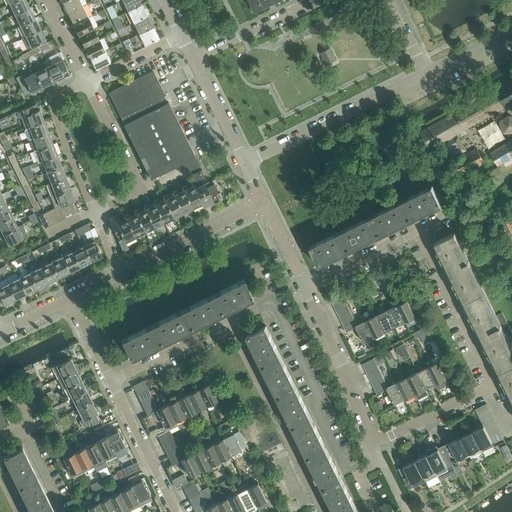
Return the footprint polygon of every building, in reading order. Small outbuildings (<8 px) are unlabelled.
[(29,8),(25,0),(17,0),(9,4),(14,15),(29,8)] [(82,6),(79,0),(65,0),(62,2),(67,13),(82,6)] [(142,5),(139,0),(122,0),(127,12),(142,5)] [(276,0),(250,0),(256,10),(276,0)] [(148,16),(142,5),(127,12),(133,23),(148,16)] [(88,17),(82,6),(67,13),(73,24),(88,17)] [(35,19),(29,8),(14,15),(20,26),(35,19)] [(153,27),(152,24),(154,23),(151,17),(149,18),(148,16),(133,23),(139,34),(153,27)] [(93,28),(88,17),(73,24),(78,35),(93,28)] [(40,30),(35,19),(20,26),(25,37),(40,30)] [(158,36),(153,27),(139,34),(134,36),(136,41),(141,39),(143,44),(158,36)] [(98,39),(93,28),(78,35),(84,46),(98,39)] [(21,39),(26,50),(31,48),(46,41),(40,30),(25,37),(21,39)] [(104,50),(98,39),(84,46),(89,57),(104,50)] [(132,51),(129,44),(131,44),(128,39),(123,42),(128,53),(132,51)] [(47,43),(39,47),(41,51),(49,47),(47,43)] [(338,60),(332,47),(322,51),(328,65),(338,60)] [(109,61),(104,50),(89,57),(95,68),(109,61)] [(64,77),(59,69),(62,67),(59,63),(57,64),(56,62),(52,64),(49,59),(43,62),(45,67),(53,82),(64,77)] [(53,82),(45,67),(34,73),(42,88),(53,82)] [(195,157),(157,79),(153,70),(141,76),(113,90),(109,92),(124,124),(123,124),(150,179),(181,163),(195,157)] [(42,88),(34,73),(27,76),(26,73),(25,74),(26,74),(17,79),(17,78),(16,78),(25,95),(25,94),(30,92),(30,93),(42,88)] [(456,134),(511,101),(511,73),(508,76),(511,80),(475,101),(475,97),(474,93),(469,92),(465,94),(464,98),(466,102),(470,103),(420,132),(429,149),(442,142),(451,157),(465,149),(456,134)] [(44,121),(40,109),(38,110),(36,104),(16,111),(19,118),(20,117),(25,128),(44,121)] [(511,114),(499,119),(505,133),(511,130),(511,114)] [(49,132),(44,121),(25,128),(24,131),(25,133),(26,136),(27,138),(29,140),(33,138),(49,132)] [(53,143),(49,132),(33,138),(29,140),(29,142),(29,144),(31,148),(32,149),(33,151),(53,143)] [(511,140),(490,154),(497,165),(502,162),(506,168),(511,163),(511,140)] [(57,155),(53,143),(33,151),(38,162),(42,161),(57,155)] [(484,163),(482,158),(476,148),(451,161),(459,176),(484,163)] [(62,166),(57,155),(42,161),(46,172),(62,166)] [(184,169),(198,162),(195,157),(181,163),(184,169)] [(187,174),(201,167),(198,162),(184,169),(187,174)] [(29,166),(22,169),(28,180),(34,177),(29,166)] [(66,177),(62,166),(46,172),(51,183),(66,177)] [(207,179),(202,170),(193,175),(198,184),(207,179)] [(71,188),(66,177),(51,183),(45,186),(50,197),(71,188)] [(220,201),(215,191),(217,190),(214,183),(210,185),(208,181),(195,188),(194,189),(202,204),(203,207),(209,204),(210,206),(220,201)] [(202,204),(194,189),(195,188),(192,183),(181,188),(192,209),(202,204)] [(442,205),(432,186),(402,201),(411,220),(442,205)] [(75,200),(71,188),(50,197),(54,208),(60,205),(66,203),(71,201),(75,200)] [(192,209),(181,188),(172,192),(183,214),(192,209)] [(23,191),(13,196),(16,201),(25,196),(23,191)] [(183,214),(172,192),(162,197),(173,219),(183,214)] [(173,219),(162,197),(153,202),(163,223),(173,219)] [(76,212),(71,201),(66,203),(71,214),(76,212)] [(411,220),(402,201),(371,216),(381,235),(411,220)] [(163,223),(153,202),(143,207),(154,228),(163,223)] [(71,214),(66,203),(60,205),(66,217),(71,214)] [(0,222),(13,216),(7,205),(0,208),(0,222)] [(66,217),(60,205),(54,208),(60,220),(66,217)] [(154,228),(143,207),(134,212),(144,233),(154,228)] [(60,220),(54,208),(49,211),(55,222),(60,220)] [(55,222),(49,211),(43,214),(49,225),(55,222)] [(144,233),(134,212),(124,216),(135,238),(144,233)] [(36,219),(34,213),(28,216),(31,221),(36,219)] [(49,225),(43,214),(38,216),(44,228),(49,225)] [(135,238),(124,216),(119,219),(117,215),(109,220),(117,235),(121,233),(123,238),(125,242),(135,238)] [(18,227),(13,216),(0,222),(0,227),(4,235),(18,227)] [(381,235),(371,216),(341,231),(350,250),(381,235)] [(77,235),(90,229),(87,224),(75,230),(77,235)] [(23,238),(18,227),(4,235),(9,245),(17,241),(18,243),(23,241),(22,238),(23,238)] [(350,250),(341,231),(310,246),(319,265),(350,250)] [(511,333),(511,332),(502,313),(496,316),(454,232),(435,241),(511,397),(511,348),(506,336),(511,333)] [(102,257),(92,237),(88,239),(89,243),(83,246),(91,262),(102,257)] [(119,240),(118,241),(123,252),(128,249),(125,242),(123,238),(119,240)] [(91,262),(83,246),(72,251),(81,268),(91,262)] [(81,268),(72,251),(61,257),(70,273),(81,268)] [(70,273),(61,257),(51,262),(59,278),(70,273)] [(59,278),(51,262),(40,268),(48,284),(59,278)] [(48,284),(40,268),(29,273),(37,289),(48,284)] [(37,289),(29,273),(18,279),(26,295),(37,289)] [(26,295),(18,279),(16,275),(6,281),(7,284),(15,300),(26,295)] [(253,298),(243,279),(213,295),(222,314),(240,305),(245,302),(253,298)] [(15,300),(7,284),(0,287),(0,303),(3,302),(4,306),(15,300)] [(373,284),(368,286),(374,298),(379,295),(373,284)] [(222,314),(213,295),(182,310),(192,329),(222,314)] [(335,307),(345,301),(343,297),(332,302),(335,307)] [(407,299),(396,304),(405,322),(415,316),(416,316),(407,300),(407,299)] [(337,312),(348,306),(345,301),(335,307),(337,312)] [(405,322),(396,304),(385,310),(394,327),(405,322)] [(340,317),(350,311),(348,306),(337,312),(340,317)] [(192,329),(182,310),(152,325),(161,344),(192,329)] [(394,327),(385,310),(375,315),(384,332),(394,327)] [(342,322),(353,316),(350,311),(340,317),(342,322)] [(384,332),(375,315),(366,320),(374,337),(384,332)] [(344,327),(355,321),(353,316),(342,322),(344,327)] [(374,337),(366,320),(355,325),(363,342),(374,337)] [(161,344),(152,325),(121,340),(131,359),(161,344)] [(281,356),(266,326),(247,335),(262,366),(281,356)] [(426,327),(418,331),(421,336),(426,334),(430,341),(434,339),(427,326),(426,327)] [(403,344),(396,348),(398,354),(406,350),(403,344)] [(382,354),(374,358),(376,362),(377,365),(385,361),(382,354)] [(296,387),(281,356),(262,366),(277,396),(296,387)] [(52,367),(57,378),(78,368),(76,364),(74,365),(70,358),(68,359),(67,357),(64,359),(65,361),(52,367)] [(365,368),(375,363),(373,358),(362,363),(365,368)] [(446,378),(437,361),(427,366),(436,383),(446,378)] [(367,373),(378,368),(375,363),(365,368),(367,373)] [(436,383),(427,366),(417,371),(425,388),(436,383)] [(81,380),(78,373),(80,372),(78,368),(57,378),(63,389),(66,387),(81,380)] [(370,378),(380,373),(378,368),(367,373),(370,378)] [(425,388),(417,371),(406,377),(414,394),(417,400),(428,395),(425,388)] [(372,383),(383,378),(380,373),(370,378),(372,383)] [(414,394),(406,377),(395,382),(404,399),(414,394)] [(375,388),(385,383),(383,378),(372,383),(375,388)] [(89,390),(87,386),(85,387),(81,380),(66,387),(71,398),(89,390)] [(136,391),(146,385),(144,380),(133,386),(136,391)] [(404,399),(395,382),(385,387),(394,404),(404,399)] [(216,401),(212,392),(208,384),(197,389),(206,406),(216,401)] [(138,396),(149,390),(146,385),(136,391),(138,396)] [(311,417),(296,387),(277,396),(292,427),(311,417)] [(206,406),(197,389),(187,394),(196,411),(206,406)] [(92,402),(88,394),(91,393),(89,390),(71,398),(77,409),(92,402)] [(141,400),(151,395),(149,390),(138,396),(141,400)] [(57,402),(53,394),(47,397),(51,405),(57,402)] [(177,399),(185,416),(188,421),(198,415),(196,411),(187,394),(177,399)] [(143,405),(154,400),(151,395),(141,400),(143,405)] [(185,416),(177,399),(167,404),(175,421),(185,416)] [(156,404),(154,400),(143,405),(146,410),(156,405),(156,404)] [(0,423),(8,419),(0,402),(0,423)] [(100,419),(97,413),(100,412),(98,408),(95,409),(92,402),(77,409),(82,420),(79,421),(82,428),(100,419)] [(479,418),(491,413),(486,403),(475,409),(479,418)] [(175,421),(167,404),(152,412),(155,418),(159,416),(164,427),(162,428),(164,432),(168,430),(177,425),(175,421)] [(482,424),(494,418),(491,413),(479,418),(482,424)] [(327,448),(311,417),(292,427),(308,457),(327,448)] [(485,430),(496,424),(494,418),(482,424),(485,430)] [(478,428),(472,431),(480,447),(483,452),(493,446),(490,441),(488,435),(485,430),(482,424),(477,426),(478,428)] [(488,435),(499,429),(496,424),(485,430),(488,435)] [(160,434),(157,428),(148,433),(151,438),(158,435),(160,434)] [(117,431),(116,429),(112,431),(113,433),(106,437),(116,456),(127,451),(119,434),(121,433),(119,430),(117,431)] [(480,447),(472,431),(471,429),(467,431),(465,432),(466,434),(461,437),(469,453),(471,458),(483,452),(480,447)] [(490,441),(502,435),(499,429),(488,435),(490,441)] [(171,435),(168,430),(164,432),(160,434),(158,435),(160,440),(171,435)] [(241,451),(232,433),(222,439),(230,456),(241,451)] [(163,445),(173,440),(171,435),(160,440),(163,445)] [(469,453),(461,437),(459,435),(455,437),(454,438),(455,440),(449,443),(443,446),(453,465),(459,461),(457,459),(469,453)] [(493,446),(505,441),(502,435),(490,441),(493,446)] [(116,456),(106,437),(99,440),(98,438),(94,440),(105,462),(116,456)] [(230,456),(222,439),(211,444),(220,461),(230,456)] [(105,462),(94,440),(90,442),(91,444),(84,447),(94,467),(105,462)] [(165,450),(175,445),(173,440),(163,445),(165,450)] [(220,461),(211,444),(202,449),(210,466),(220,461)] [(168,455),(178,450),(175,445),(165,450),(168,455)] [(453,465),(443,446),(438,449),(437,446),(431,449),(432,451),(426,454),(437,476),(449,470),(448,467),(453,465)] [(37,477),(22,447),(3,456),(18,486),(37,477)] [(94,467),(84,447),(77,451),(76,449),(72,451),(83,472),(94,467)] [(342,478),(327,448),(308,457),(323,488),(342,478)] [(210,466),(202,449),(192,454),(200,471),(210,466)] [(181,455),(180,453),(178,450),(168,455),(170,460),(181,455)] [(410,450),(405,453),(409,460),(414,458),(411,450),(410,450)] [(83,472),(72,451),(68,453),(69,455),(63,458),(61,456),(56,459),(60,467),(66,464),(72,477),(83,472)] [(437,476),(426,454),(425,452),(420,454),(419,455),(421,457),(415,460),(423,476),(426,482),(437,476)] [(200,471),(192,454),(180,459),(189,477),(200,471)] [(409,463),(398,469),(408,489),(414,486),(412,482),(423,476),(415,460),(414,458),(409,460),(410,462),(409,463)] [(137,461),(122,469),(125,475),(126,476),(140,469),(137,462),(137,461)] [(121,469),(116,472),(120,479),(125,476),(121,469)] [(184,474),(172,480),(175,488),(176,488),(182,484),(188,482),(184,474)] [(42,511),(52,507),(37,477),(18,486),(30,511),(42,511)] [(350,511),(357,509),(342,478),(323,488),(334,511),(350,511)] [(148,494),(140,479),(135,482),(136,484),(131,486),(141,508),(152,503),(150,500),(152,499),(150,494),(148,494)] [(185,489),(195,484),(193,479),(188,482),(182,484),(185,489)] [(101,480),(90,485),(93,492),(95,491),(99,489),(104,486),(101,480)] [(226,480),(220,483),(224,490),(230,488),(226,480)] [(265,500),(257,483),(247,488),(256,505),(265,500)] [(198,489),(195,484),(185,489),(187,494),(198,489)] [(132,511),(141,508),(131,486),(125,489),(125,487),(119,490),(130,511),(132,511)] [(224,495),(220,487),(215,489),(219,498),(224,495)] [(256,505),(247,488),(237,493),(245,510),(246,511),(250,511),(257,509),(256,505)] [(190,499),(200,494),(198,489),(187,494),(190,499)] [(215,500),(210,489),(201,493),(206,504),(215,500)] [(130,511),(119,490),(114,492),(115,494),(109,497),(116,511),(130,511)] [(242,511),(245,510),(237,493),(226,498),(232,511),(242,511)] [(192,504),(203,499),(200,494),(190,499),(192,504)] [(116,511),(109,497),(104,499),(103,498),(97,500),(102,511),(116,511)] [(232,511),(226,498),(215,504),(218,511),(232,511)] [(205,504),(203,499),(192,504),(195,509),(205,504)] [(102,511),(97,500),(92,503),(92,505),(87,508),(88,511),(102,511)]
